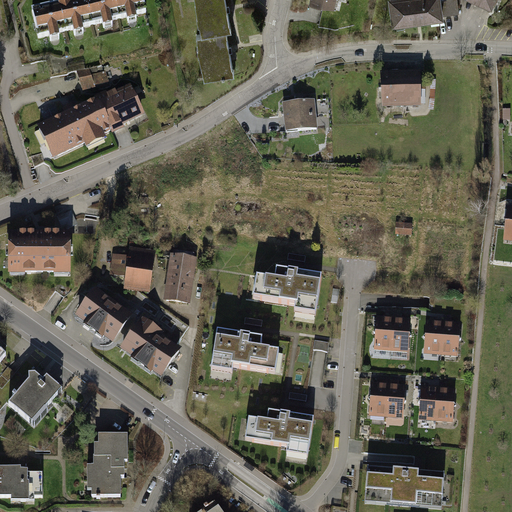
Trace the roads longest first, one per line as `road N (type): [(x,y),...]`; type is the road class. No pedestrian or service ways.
road 1 (unclassified): [(280,76),(177,138),(0,213)]
road 2 (residential): [(355,272),(343,456),(306,511)]
road 3 (unclassified): [(511,51),(351,52),(280,76)]
road 4 (tertiary): [(0,304),(190,442)]
road 5 (tertiary): [(190,442),(288,511)]
